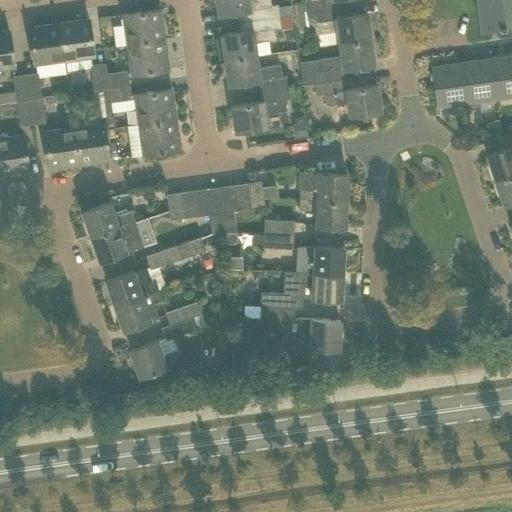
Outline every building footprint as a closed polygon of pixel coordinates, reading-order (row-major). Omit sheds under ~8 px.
[(248,10),(250,20),(279,16),(278,4),(271,5),(269,0),(216,0),(219,15),(248,10)] [(304,0),(305,3),(306,13),(333,9),(331,0),(304,0)] [(511,0),(476,0),(481,30),(505,27),(505,25),(511,24),(511,0)] [(128,45),(164,39),(159,9),(123,14),(128,45)] [(337,31),(339,44),(370,39),(366,14),(335,18),(333,9),(306,13),(307,24),(313,23),(315,34),(337,31)] [(221,34),(225,60),(256,55),(254,43),(276,39),(274,28),(281,28),(279,16),(250,20),(251,29),(221,34)] [(64,60),(66,59),(94,55),(89,19),(59,24),(64,60)] [(64,60),(59,24),(29,28),(34,64),(64,60)] [(0,32),(0,68),(14,66),(9,31),(0,32)] [(164,39),(128,45),(132,75),(168,69),(164,39)] [(312,71),(314,84),(344,79),(343,69),(374,64),(370,39),(339,44),(341,56),(314,60),(316,70),(312,71)] [(225,60),(228,85),(258,81),(260,91),(288,87),(286,75),(281,76),(280,64),(258,67),(256,55),(225,60)] [(511,55),(491,59),(497,98),(511,96),(511,55)] [(461,63),(467,103),(497,98),(491,59),(461,63)] [(106,63),(91,65),(90,65),(94,90),(109,88),(107,73),(106,63)] [(467,103),(461,63),(431,67),(436,107),(467,103)] [(127,70),(107,73),(109,88),(129,86),(127,70)] [(25,74),(29,99),(42,98),(38,72),(25,74)] [(16,101),(29,99),(25,74),(12,76),(15,91),(16,101)] [(346,89),(344,79),(314,84),(316,95),(325,93),(326,105),(347,102),(349,115),(380,111),(377,85),(346,89)] [(137,109),(139,124),(175,119),(171,89),(135,95),(131,95),(129,86),(109,88),(112,112),(137,109)] [(288,87),(260,91),(261,102),(231,106),(235,131),(266,127),(264,115),(287,112),(284,99),(290,98),(288,87)] [(112,112),(109,88),(94,90),(97,116),(112,114),(112,112)] [(45,122),(42,98),(29,99),(33,124),(45,122)] [(19,126),(33,124),(29,99),(16,101),(19,126)] [(179,149),(175,119),(139,124),(143,154),(179,149)] [(486,124),(490,133),(501,129),(498,120),(486,124)] [(104,123),(74,128),(79,164),(109,159),(104,123)] [(299,124),(300,136),(307,135),(305,123),(299,124)] [(43,132),(49,168),(79,164),(74,128),(43,132)] [(0,174),(29,171),(23,135),(0,138),(0,174)] [(494,177),(495,180),(511,173),(511,145),(486,155),(490,165),(488,166),(492,178),(494,177)] [(349,185),(346,185),(347,174),(300,172),(299,188),(300,188),(299,198),(346,201),(346,198),(348,198),(349,185)] [(500,195),(504,205),(511,202),(511,173),(495,180),(496,182),(494,183),(498,196),(500,195)] [(247,183),(251,209),(264,207),(261,181),(247,183)] [(237,210),(251,209),(247,183),(234,185),(237,210)] [(237,210),(234,185),(220,187),(224,212),(237,210)] [(224,212),(220,187),(193,190),(197,216),(209,214),(217,213),(224,212)] [(197,216),(193,190),(180,192),(183,218),(197,216)] [(183,218),(180,192),(166,194),(170,220),(183,218)] [(315,226),(344,227),(345,216),(347,217),(348,203),(345,203),(346,201),(299,198),(299,209),(316,210),(315,226)] [(135,221),(132,213),(128,215),(127,212),(114,216),(109,202),(82,211),(86,221),(83,222),(88,234),(90,234),(91,236),(135,221)] [(217,213),(209,214),(212,233),(220,231),(217,213)] [(264,219),(263,234),(293,236),(294,220),(264,219)] [(96,251),(99,261),(141,247),(136,232),(138,232),(135,221),(91,236),(92,239),(89,239),(94,252),(96,251)] [(293,236),(263,234),(263,247),(292,248),(293,236)] [(149,266),(133,273),(132,271),(106,280),(110,290),(107,291),(111,303),(114,303),(115,305),(158,290),(158,289),(165,287),(158,266),(205,249),(201,236),(146,255),(149,266)] [(297,247),(296,260),(296,270),(342,273),(342,271),(344,271),(345,258),(343,258),(343,247),(315,246),(297,247)] [(342,276),(342,273),(296,270),(296,272),(284,272),(283,292),(261,292),(260,305),(295,308),(295,298),(340,301),(341,289),(343,289),(344,276),(342,276)] [(120,320),(123,330),(150,321),(159,318),(154,304),(162,301),(158,290),(115,305),(115,307),(113,308),(117,321),(120,320)] [(197,301),(165,312),(169,324),(191,316),(201,313),(197,301)] [(294,318),(295,308),(260,305),(260,319),(285,321),(284,337),(281,341),(279,356),(311,353),(311,347),(338,349),(338,345),(341,345),(341,332),(339,332),(340,320),(311,319),(294,318)] [(191,316),(169,324),(161,328),(165,340),(196,329),(191,316)] [(136,374),(138,373),(139,377),(166,367),(183,361),(179,349),(179,348),(178,349),(161,355),(156,340),(130,349),(134,360),(131,361),(136,374)]
